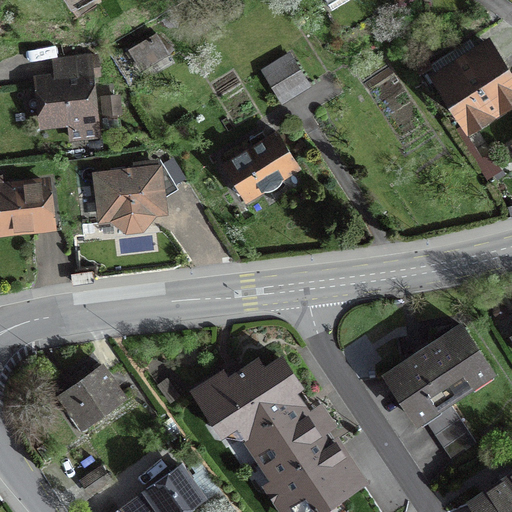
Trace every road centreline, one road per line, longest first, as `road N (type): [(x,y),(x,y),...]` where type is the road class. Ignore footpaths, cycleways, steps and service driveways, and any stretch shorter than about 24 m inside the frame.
road 1 (tertiary): [(307,284),(83,310),(0,333)]
road 2 (residential): [(307,284),(323,350),(429,511)]
road 3 (tertiary): [(511,250),(307,284)]
